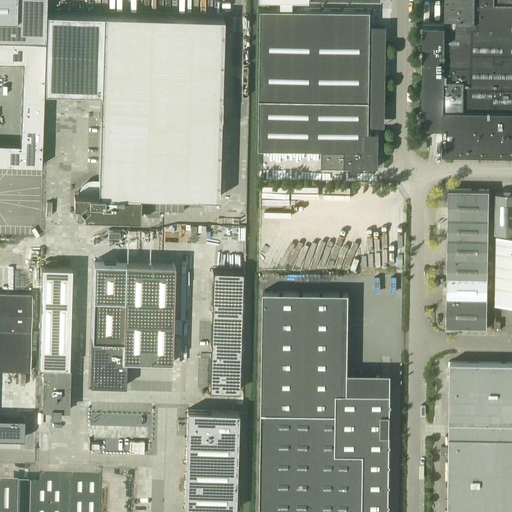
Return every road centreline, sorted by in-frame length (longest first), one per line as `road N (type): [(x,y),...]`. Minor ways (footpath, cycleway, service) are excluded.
road 1 (unclassified): [(419,171),(401,150),(403,0)]
road 2 (unclassified): [(415,346),(419,171)]
road 3 (unclassified): [(413,511),(415,346)]
